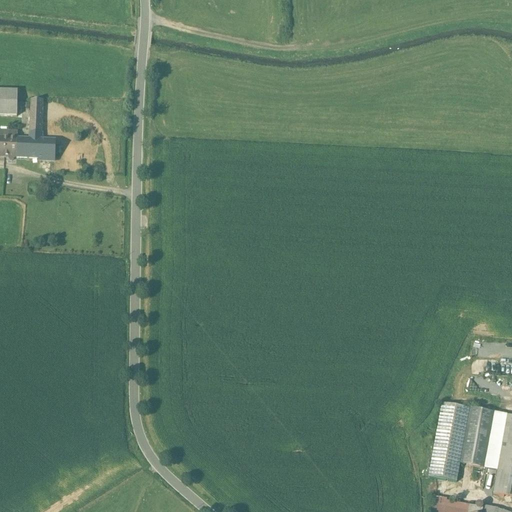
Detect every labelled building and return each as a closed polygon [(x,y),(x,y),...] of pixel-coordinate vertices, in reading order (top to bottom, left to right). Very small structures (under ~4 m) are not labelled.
[(17,92),(0,91),(0,116),(17,117),(17,92)] [(42,101),(30,100),(29,140),(42,141),(42,133),(41,133),(42,101)] [(16,139),(0,138),(0,157),(15,158),(16,140),(16,139)] [(29,140),(16,140),(15,158),(45,159),(45,161),(54,162),(55,141),(42,141),(29,140)] [(470,410),(442,405),(428,479),(456,483),(460,465),(470,410)] [(493,415),(470,410),(460,465),(483,469),(493,415)] [(511,417),(507,417),(502,447),(493,496),(511,499),(511,417)] [(447,500),(435,498),(431,511),(468,511),(469,507),(447,503),(447,500)]
